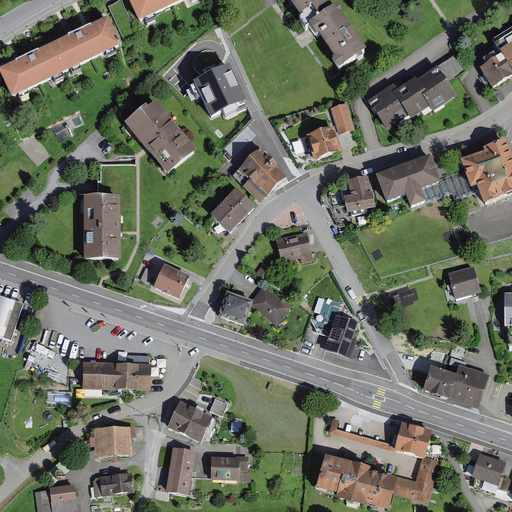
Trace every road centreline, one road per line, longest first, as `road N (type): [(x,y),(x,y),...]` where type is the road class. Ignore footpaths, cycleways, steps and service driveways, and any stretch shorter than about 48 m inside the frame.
road 1 (residential): [(301,190),(408,388),(405,405)]
road 2 (residential): [(376,162),(362,102),(503,0)]
road 3 (secondary): [(191,334),(405,405)]
road 4 (secondary): [(0,269),(191,334)]
road 5 (residential): [(301,190),(249,236),(191,334)]
road 6 (residential): [(511,108),(477,133),(376,162)]
road 7 (track): [(142,511),(169,391)]
road 8 (track): [(84,511),(93,468),(135,459),(159,436)]
